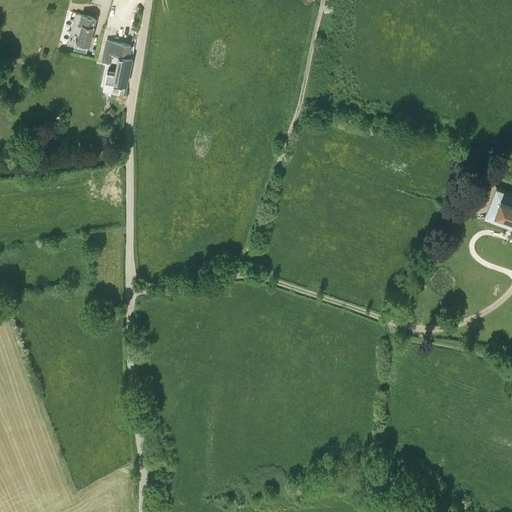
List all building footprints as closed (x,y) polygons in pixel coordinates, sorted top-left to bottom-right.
[(96,17),(86,14),(76,12),(67,44),(78,47),(87,50),(89,44),(94,26),(94,25),(96,17)] [(119,54),(129,56),(131,44),(107,39),(107,40),(106,39),(101,61),(111,63),(112,54),(118,55),(119,54)] [(132,57),(129,56),(119,54),(118,55),(115,73),(110,72),(107,72),(105,80),(127,84),(132,57)] [(111,107),(106,112),(111,117),(116,112),(111,107)] [(484,216),(511,227),(511,192),(496,187),(484,216)]
